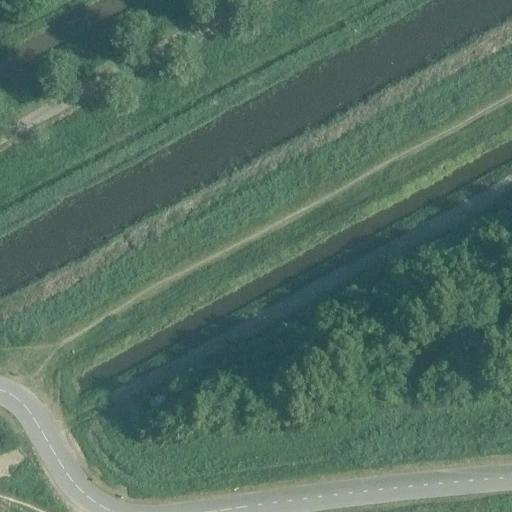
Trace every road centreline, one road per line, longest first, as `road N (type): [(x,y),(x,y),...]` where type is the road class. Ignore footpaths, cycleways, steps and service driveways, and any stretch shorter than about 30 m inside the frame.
road 1 (tertiary): [(198,511),(511,480)]
road 2 (tertiary): [(0,389),(24,404),(79,491),(110,511)]
